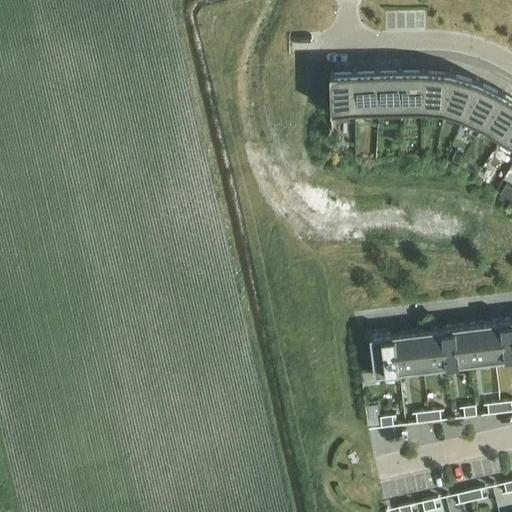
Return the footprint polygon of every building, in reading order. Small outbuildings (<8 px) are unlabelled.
[(378,110),(401,110),(400,69),(377,70),(378,110)] [(401,110),(423,109),(423,69),(400,69),(401,110)] [(423,109),(443,111),(451,71),(423,69),(423,109)] [(331,111),(355,111),(354,70),(330,70),(331,111)] [(355,111),(378,110),(377,70),(354,70),(355,111)] [(443,111),(463,116),(478,78),(451,71),(443,111)] [(463,116),(482,125),(503,91),(478,78),(463,116)] [(482,125),(501,138),(511,119),(511,96),(503,91),(482,125)] [(511,119),(501,138),(511,144),(511,119)] [(511,318),(490,321),(495,359),(511,357),(511,318)] [(490,321),(467,324),(471,362),(495,359),(490,321)] [(467,324),(443,327),(447,365),(471,362),(467,324)] [(443,327),(419,330),(423,368),(447,365),(443,327)] [(419,330),(395,332),(399,371),(423,368),(419,330)] [(399,371),(395,332),(370,335),(375,374),(399,371)] [(511,409),(511,406),(511,399),(500,401),(501,411),(511,409)] [(501,411),(500,401),(488,402),(489,412),(501,411)] [(477,414),(476,404),(464,405),(466,415),(477,414)] [(442,418),(440,408),(428,410),(429,420),(442,418)] [(429,420),(428,410),(417,411),(418,421),(429,420)] [(393,424),(392,414),(380,416),(381,426),(393,424)] [(484,497),(481,487),(469,489),(471,499),(484,497)] [(471,499),(469,489),(459,492),(461,502),(471,499)] [(436,508),(434,498),(422,500),(424,510),(436,508)] [(412,511),(411,503),(399,506),(400,511),(412,511)]
